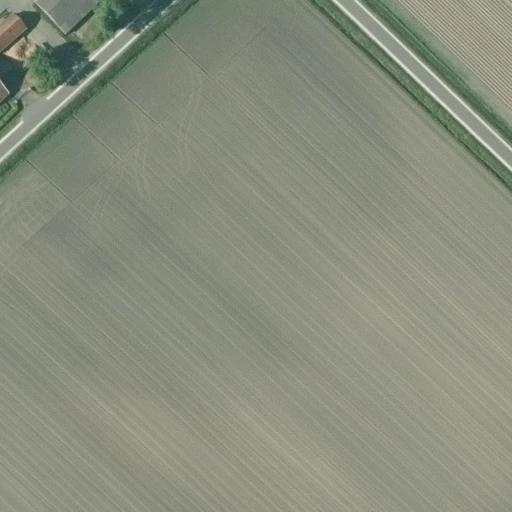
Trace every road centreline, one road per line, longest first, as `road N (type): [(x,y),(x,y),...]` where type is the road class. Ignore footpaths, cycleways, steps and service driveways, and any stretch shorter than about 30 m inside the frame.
road 1 (unclassified): [(511,162),(341,0)]
road 2 (unclassified): [(165,0),(0,151)]
